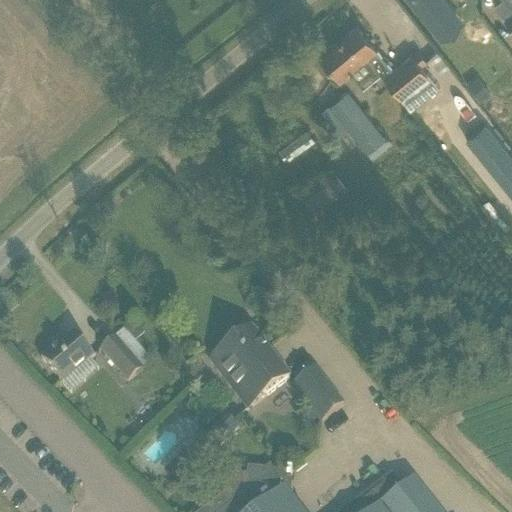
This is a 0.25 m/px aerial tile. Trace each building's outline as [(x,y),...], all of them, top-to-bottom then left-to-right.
[(406,0),(434,33),(455,16),(441,0),(406,0)] [(511,0),(501,0),(502,0),(494,6),(505,20),(504,21),(511,31),(511,0)] [(365,62),(375,74),(381,81),(398,102),(399,101),(408,113),(437,89),(428,77),(426,78),(418,68),(426,62),(417,51),(393,71),(357,26),(342,38),(363,64),(365,62)] [(319,57),(339,82),(348,75),(358,87),(375,74),(365,62),(363,64),(342,38),(319,57)] [(476,78),(466,85),(479,102),(489,95),(476,78)] [(386,139),(347,92),(329,106),(328,106),(317,115),(337,140),(350,130),(373,160),(387,149),(382,143),(386,139)] [(511,160),(485,125),(466,140),(511,200),(511,160)] [(335,173),(303,196),(314,211),(346,188),(335,173)] [(250,329),(209,361),(248,410),(289,378),(250,329)] [(40,359),(62,384),(93,358),(73,335),(64,343),(62,340),(40,359)] [(100,350),(128,382),(143,369),(115,337),(100,350)] [(345,405),(315,368),(292,386),(321,423),(345,405)] [(192,451),(205,463),(230,437),(239,428),(226,416),(218,424),(192,451)] [(439,511),(414,479),(372,511),(300,511),(290,498),(291,485),(285,484),(287,473),(274,471),(270,466),(265,470),(247,468),(246,476),(229,474),(227,488),(196,511),(439,511)]
